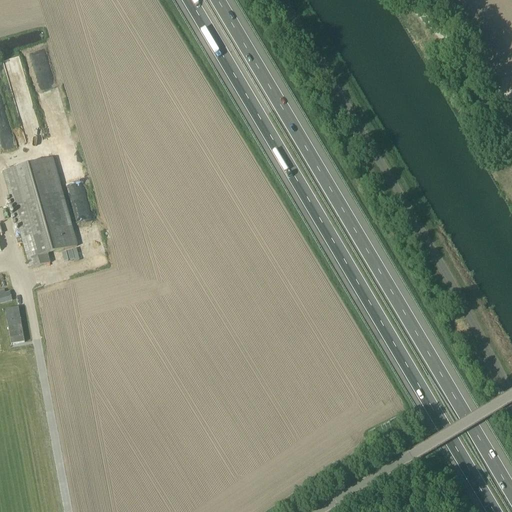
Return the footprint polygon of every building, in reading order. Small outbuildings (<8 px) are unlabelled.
[(77,247),(74,237),(52,158),(3,172),(31,269),(50,263),(48,255),(77,247)] [(81,228),(86,247),(99,244),(94,224),(81,228)] [(28,366),(23,322),(12,323),(17,367),(28,366)] [(485,406),(490,415),(491,415),(493,414),(488,405),(486,405),(485,406)] [(454,424),(460,434),(464,432),(458,422),(454,424)] [(429,444),(433,450),(436,448),(433,442),(430,437),(427,439),(429,444)]
